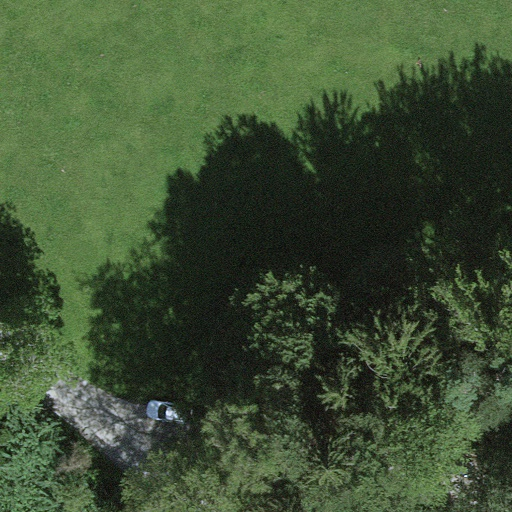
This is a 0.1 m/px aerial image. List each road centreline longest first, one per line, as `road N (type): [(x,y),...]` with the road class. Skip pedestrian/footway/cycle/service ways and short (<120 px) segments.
road 1 (track): [(86,413),(345,461),(511,511)]
road 2 (unclassified): [(184,511),(86,413),(0,342)]
